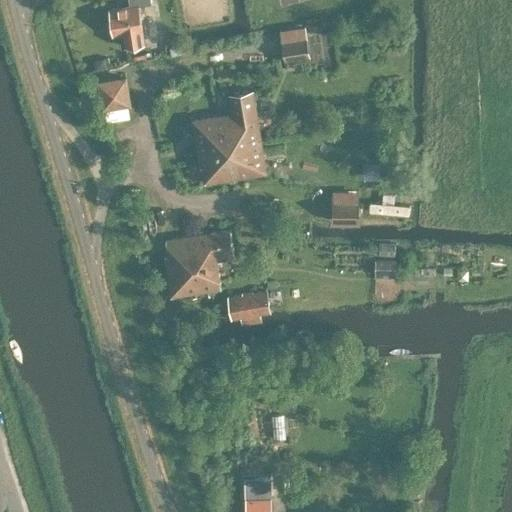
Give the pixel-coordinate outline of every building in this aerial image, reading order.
[(112,32),(123,31),(125,45),(143,42),(141,28),(142,28),(138,3),(151,1),(150,0),(128,0),(129,4),(108,7),(112,32)] [(279,29),(284,58),(309,54),(304,24),(279,29)] [(138,95),(136,63),(106,65),(107,96),(138,95)] [(200,165),(202,165),(204,181),(266,170),(252,88),(228,91),(232,111),(192,118),(200,165)] [(118,111),(137,108),(136,98),(116,100),(118,111)] [(375,187),(375,202),(408,201),(408,187),(375,187)] [(332,219),(358,219),(358,190),(332,189),(332,219)] [(157,251),(163,290),(215,282),(210,252),(225,250),(222,226),(192,230),(158,236),(161,250),(157,251)] [(241,317),(242,325),(262,322),(260,313),(269,311),(265,289),(228,295),(233,318),(241,317)] [(266,394),(270,425),(300,420),(295,390),(266,394)] [(269,511),(269,495),(244,496),(244,511),(269,511)]
